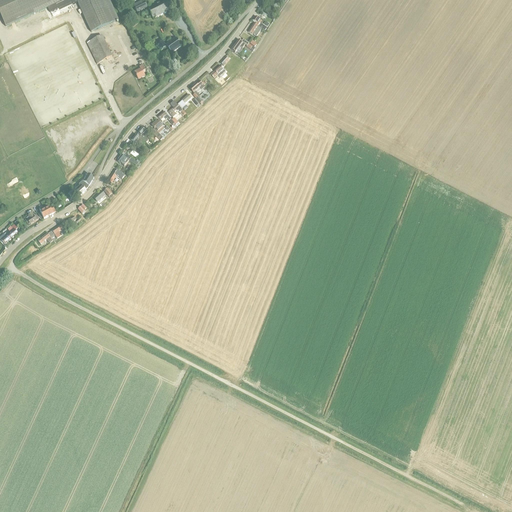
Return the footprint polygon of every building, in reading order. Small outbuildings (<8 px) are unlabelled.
[(0,0),(0,14),(6,27),(48,8),(50,13),(72,3),(73,5),(78,3),(76,0),(0,0)] [(76,0),(78,3),(91,33),(119,20),(109,0),(76,0)] [(165,0),(148,9),(153,20),(175,9),(170,0),(165,0)] [(134,7),(137,13),(148,7),(145,2),(142,3),(141,2),(134,6),(135,7),(134,7)] [(256,24),(265,30),(266,28),(258,22),(259,20),(255,17),(252,21),(256,24)] [(252,34),(256,37),(262,29),(257,26),(258,26),(254,23),(248,32),(252,34)] [(87,43),(97,64),(112,57),(102,36),(87,43)] [(167,47),(171,54),(182,47),(176,39),(166,46),(163,42),(157,46),(161,51),(167,47)] [(250,50),(253,52),(255,49),(253,47),(252,47),(249,45),(249,44),(243,39),(241,42),(239,40),(233,47),(231,50),(235,53),(237,50),(240,47),(242,49),(245,45),(247,47),(246,47),(250,50)] [(227,55),(226,57),(225,57),(220,63),(223,66),(229,60),(230,58),(227,55)] [(219,77),(225,72),(220,66),(211,74),(214,78),(218,75),(219,77)] [(143,73),(145,72),(143,67),(140,68),(141,70),(135,73),(138,80),(145,77),(143,73)] [(39,120),(43,127),(103,96),(100,90),(93,98),(85,98),(87,102),(83,102),(79,98),(84,98),(79,96),(86,96),(73,92),(76,91),(71,89),(71,81),(68,81),(66,87),(42,78),(42,80),(49,83),(44,88),(47,89),(43,92),(42,91),(41,93),(51,103),(47,105),(47,110),(48,111),(45,111),(45,117),(39,120)] [(199,88),(201,90),(204,87),(203,86),(201,84),(199,81),(190,89),(194,94),(193,95),(200,104),(202,102),(198,97),(199,96),(195,91),(199,88)] [(185,104),(191,98),(188,95),(177,105),(181,109),(186,105),(185,104)] [(183,117),(186,114),(182,111),(174,102),(171,104),(173,108),(168,112),(173,117),(176,115),(174,113),(176,111),(177,112),(178,111),(183,117)] [(167,119),(174,126),(175,127),(176,126),(164,112),(158,117),(161,120),(163,118),(165,120),(167,119)] [(165,129),(160,124),(157,120),(152,125),(155,129),(154,130),(151,132),(154,134),(160,141),(163,138),(159,134),(165,129)] [(166,127),(160,133),(165,138),(171,132),(166,127)] [(143,141),(146,144),(149,141),(144,136),(144,137),(142,135),(145,131),(142,128),(138,132),(138,133),(137,135),(139,137),(143,141)] [(135,143),(136,142),(140,145),(143,141),(139,137),(136,135),(131,141),(135,143)] [(118,160),(116,161),(120,164),(120,163),(121,164),(124,167),(129,161),(122,155),(118,160)] [(131,158),(129,161),(130,162),(133,163),(136,166),(138,164),(131,158)] [(122,175),(115,170),(114,172),(113,171),(107,181),(111,183),(116,176),(122,180),(124,177),(122,175)] [(87,188),(94,178),(88,175),(84,182),(83,182),(79,185),(80,186),(75,190),(76,191),(71,195),(74,198),(78,194),(80,196),(86,191),(85,190),(87,188)] [(94,198),(97,202),(105,196),(101,192),(94,198)] [(84,211),(86,209),(83,205),(78,210),(82,214),(85,212),(84,211)] [(49,208),(45,210),(48,217),(56,213),(54,209),(51,210),(49,208)] [(48,217),(45,210),(42,212),(40,209),(39,210),(44,219),(48,217)] [(27,217),(29,220),(26,222),(28,224),(29,223),(30,224),(39,219),(36,215),(34,217),(31,214),(27,217)] [(72,223),(76,220),(74,216),(64,224),(66,227),(68,225),(70,227),(73,225),(72,223)] [(56,229),(52,231),(55,235),(57,239),(62,236),(59,232),(63,230),(66,233),(68,232),(62,224),(56,229)] [(3,236),(0,238),(0,239),(2,241),(5,245),(18,234),(15,230),(14,231),(11,228),(8,230),(11,233),(5,238),(3,236)] [(51,239),(48,234),(47,234),(38,241),(40,244),(46,240),(49,244),(53,241),(51,239)]
